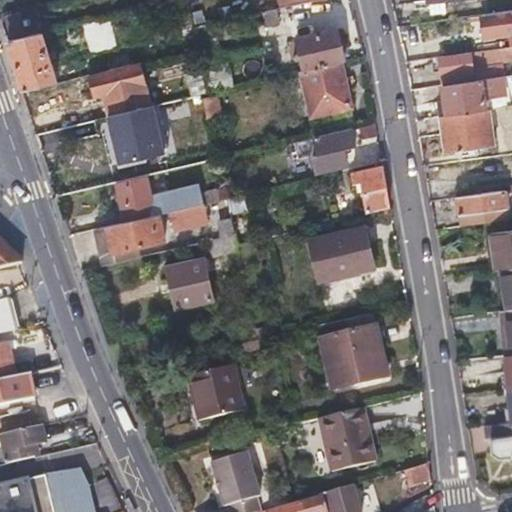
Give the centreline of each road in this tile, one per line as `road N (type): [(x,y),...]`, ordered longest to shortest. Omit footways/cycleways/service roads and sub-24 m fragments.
road 1 (residential): [(369,0),(459,511)]
road 2 (tertiary): [(157,511),(70,312),(19,163)]
